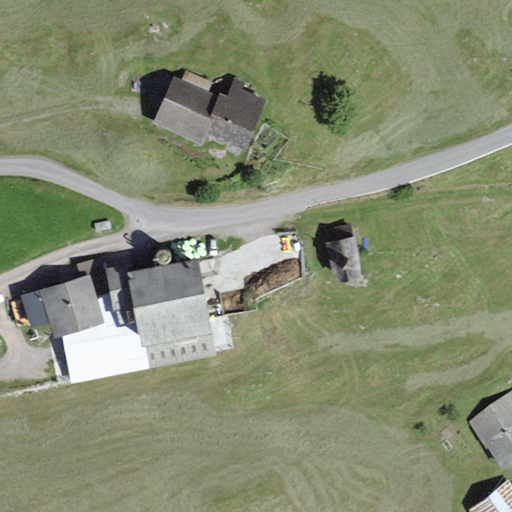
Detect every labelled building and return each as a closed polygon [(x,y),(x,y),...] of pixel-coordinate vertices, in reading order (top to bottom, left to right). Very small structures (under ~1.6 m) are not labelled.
[(221,97),(172,76),(152,125),(199,145),(203,134),(246,152),(269,97),(228,80),(221,97)] [(352,236),(323,241),(329,269),(357,264),(352,236)] [(196,257),(125,271),(139,344),(210,330),(196,257)] [(88,277),(37,292),(49,334),(100,320),(88,277)] [(511,388),(469,417),(500,463),(511,454),(511,388)] [(511,511),(511,479),(508,474),(466,505),(471,511),(511,511)]
